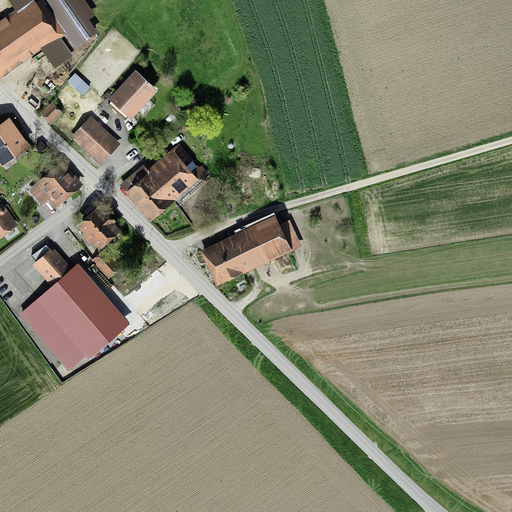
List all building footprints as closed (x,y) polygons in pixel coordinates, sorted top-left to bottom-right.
[(17,0),(26,13),(0,31),(0,63),(57,24),(39,0),(17,0)] [(113,97),(131,114),(152,90),(134,74),(113,97)] [(53,105),(45,112),(52,120),(60,113),(53,105)] [(25,146),(6,123),(0,127),(0,159),(3,163),(25,146)] [(99,161),(109,151),(102,144),(107,139),(91,123),(76,138),(99,161)] [(141,171),(126,184),(151,212),(198,171),(178,149),(146,177),(141,171)] [(267,169),(239,167),(238,195),(265,196),(267,169)] [(74,184),(59,169),(38,190),(53,205),(74,184)] [(0,228),(10,221),(0,207),(0,228)] [(98,213),(84,227),(101,243),(115,229),(98,213)] [(284,247),(273,220),(239,234),(241,239),(205,254),(215,276),(284,247)] [(54,255),(71,240),(60,227),(28,254),(55,285),(20,316),(67,369),(117,326),(54,255)] [(117,268),(105,254),(97,261),(109,275),(117,268)]
